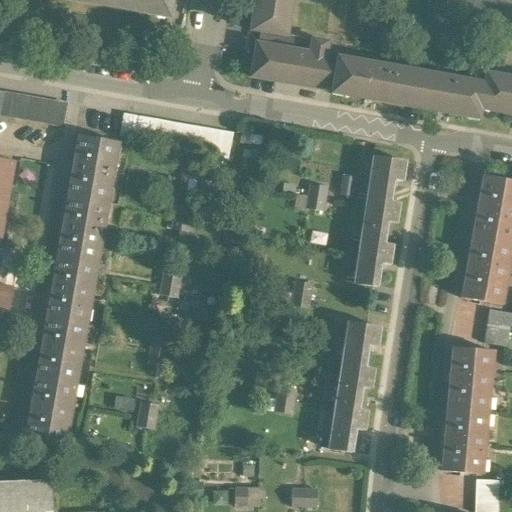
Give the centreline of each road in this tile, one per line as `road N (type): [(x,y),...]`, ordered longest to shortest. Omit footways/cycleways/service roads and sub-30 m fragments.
road 1 (residential): [(193,100),(511,154)]
road 2 (residential): [(0,64),(193,100)]
